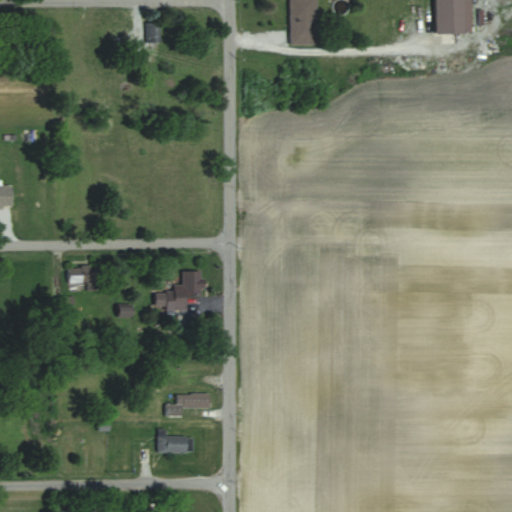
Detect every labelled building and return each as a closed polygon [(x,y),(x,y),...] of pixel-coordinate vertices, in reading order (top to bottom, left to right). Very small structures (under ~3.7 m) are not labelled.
[(316,0),(288,0),(288,45),(316,45),(316,0)] [(433,0),(433,33),(472,33),(471,0),(433,0)] [(145,22),(145,43),(159,43),(159,22),(145,22)] [(11,185),(0,184),(0,205),(11,206),(11,185)] [(85,283),(85,290),(98,290),(98,266),(67,266),(67,283),(85,283)] [(200,270),(182,270),(181,284),(171,283),(171,291),(154,291),(154,308),(185,309),(186,296),(204,296),(204,279),(200,279),(200,270)] [(181,408),(209,408),(209,393),(175,393),(175,404),(165,404),(165,415),(181,415),(181,408)] [(166,435),(166,428),(156,428),(156,452),(191,452),(191,435),(166,435)]
